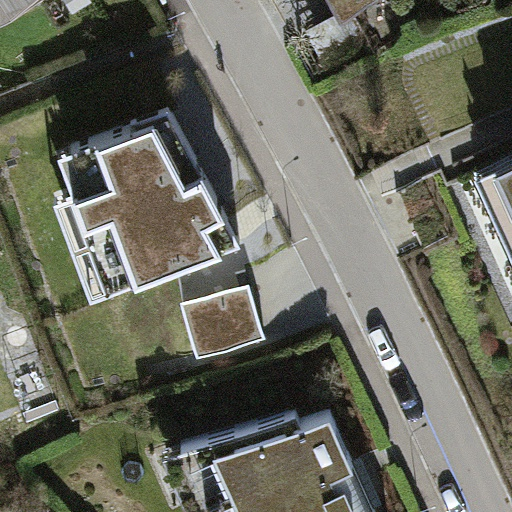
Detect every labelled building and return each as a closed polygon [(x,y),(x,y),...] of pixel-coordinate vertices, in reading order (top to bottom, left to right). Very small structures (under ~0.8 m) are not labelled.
[(26,0),(0,0),(0,11),(22,3),(26,0)] [(344,0),(351,11),(371,0),(344,0)] [(100,280),(232,232),(160,95),(122,109),(125,115),(61,140),(76,179),(64,182),(100,280)] [(511,146),(492,156),(511,199),(511,146)] [(199,351),(270,335),(257,279),(186,295),(199,351)] [(297,414),(180,447),(209,511),(373,511),(330,415),(300,421),(297,414)]
